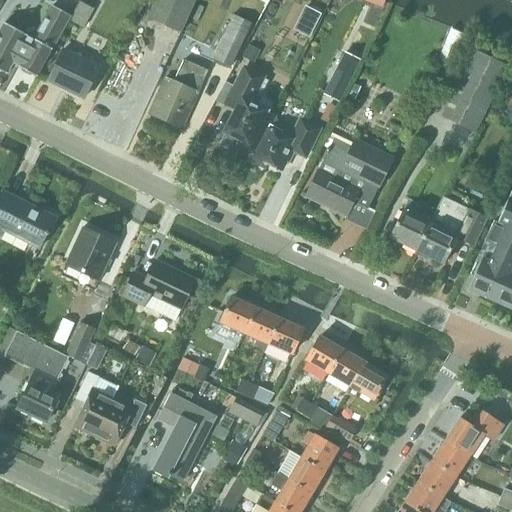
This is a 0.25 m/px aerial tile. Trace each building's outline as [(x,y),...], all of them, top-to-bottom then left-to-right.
[(179,33),(194,0),(155,0),(147,18),(179,33)] [(260,8),(243,0),(239,0),(206,71),(227,80),(260,8)] [(78,1),(69,18),(84,26),(93,9),(78,1)] [(35,77),(69,16),(50,6),(32,39),(26,36),(26,35),(3,22),(0,27),(0,70),(5,74),(11,62),(17,65),(17,66),(35,77)] [(82,97),(97,67),(62,50),(47,80),(82,97)] [(475,131),(507,66),(474,50),(443,116),(475,131)] [(327,97),(342,104),(363,63),(348,56),(327,97)] [(206,71),(187,62),(183,60),(172,83),(163,79),(148,113),(181,127),(206,71)] [(268,80),(263,78),(245,68),(236,86),(234,85),(224,104),(236,110),(225,131),(240,138),(236,146),(251,153),(264,127),(265,128),(272,115),(269,114),(275,103),(265,98),(267,93),(263,91),(268,80)] [(264,127),(251,153),(248,159),(263,167),(264,163),(278,170),(289,149),(305,157),(318,130),(300,121),(292,136),(281,131),(279,135),(265,128),(264,127)] [(365,209),(390,159),(353,141),(349,148),(332,139),(304,195),(344,215),(351,202),(365,209)] [(511,187),(496,223),(511,229),(511,187)] [(38,248),(53,217),(1,192),(0,194),(0,229),(38,248)] [(443,196),(429,223),(416,249),(444,263),(457,237),(477,246),(490,218),(443,196)] [(416,249),(429,223),(417,217),(420,205),(409,200),(404,210),(403,209),(390,237),(416,249)] [(511,229),(496,223),(492,221),(468,275),(473,277),(467,290),(511,310),(511,308),(511,229)] [(98,279),(114,243),(81,228),(64,264),(98,279)] [(132,273),(122,296),(144,306),(174,321),(180,308),(193,280),(153,261),(145,279),(132,273)] [(243,333),(254,308),(231,297),(220,322),(243,333)] [(253,346),(263,351),(266,343),(277,318),(254,308),(243,333),(256,338),(253,346)] [(277,318),(266,343),(290,353),(301,328),(277,318)] [(79,361),(93,328),(78,322),(64,355),(79,361)] [(0,337),(0,354),(3,356),(33,371),(16,407),(44,421),(56,396),(45,391),(50,380),(54,382),(67,357),(15,332),(6,326),(0,337)] [(349,385),(363,362),(319,337),(305,360),(349,385)] [(365,411),(372,399),(385,375),(363,362),(349,385),(344,393),(352,398),(349,402),(365,411)] [(116,387),(98,378),(86,372),(73,399),(83,404),(72,426),(92,436),(110,400),(116,387)] [(234,391),(250,399),(266,407),(273,393),(240,378),(234,391)] [(181,481),(214,417),(188,404),(192,396),(188,394),(184,401),(171,395),(158,419),(174,427),(152,470),(166,478),(168,474),(181,481)] [(316,407),(295,395),(288,406),(309,419),(316,407)] [(261,410),(233,396),(226,412),(253,426),(261,410)] [(133,428),(144,406),(133,400),(129,409),(110,400),(92,436),(111,445),(122,422),(133,428)] [(445,439),(468,455),(481,435),(491,441),(501,425),(477,409),(471,419),(464,414),(461,420),(458,418),(445,439)] [(348,440),(355,428),(331,414),(322,431),(331,436),(334,432),(348,440)] [(299,456),(324,470),(336,449),(312,434),(299,456)] [(431,460),(455,475),(468,455),(445,439),(431,460)] [(246,456),(259,463),(263,455),(250,448),(246,456)] [(259,463),(246,456),(242,464),(254,471),(259,463)] [(286,478),(311,492),(324,470),(299,456),(286,478)] [(418,481),(441,496),(455,475),(431,460),(418,481)] [(299,511),(311,492),(286,478),(277,473),(270,484),(279,490),(273,501),(292,511),(299,511)] [(223,511),(229,511),(245,486),(235,480),(218,508),(223,511)] [(404,502),(419,511),(431,511),(441,496),(418,481),(404,502)] [(511,491),(502,488),(498,496),(511,501),(511,491)] [(292,511),(273,501),(261,495),(251,511),(292,511)] [(511,501),(498,496),(495,504),(511,511),(511,501)] [(419,511),(404,502),(397,511),(419,511)]
